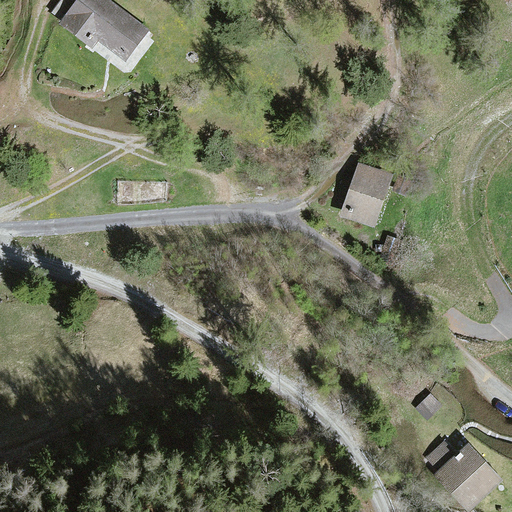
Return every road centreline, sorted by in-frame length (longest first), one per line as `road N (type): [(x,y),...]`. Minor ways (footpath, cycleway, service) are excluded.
road 1 (track): [(0,230),(229,212),(279,218),(349,258),(511,401)]
road 2 (track): [(0,247),(153,305),(272,378),(351,449),(384,511)]
road 3 (track): [(0,216),(127,145),(34,122),(7,90),(27,0)]
road 4 (track): [(255,212),(299,205),(371,130),(386,80),(371,0)]
road 5 (track): [(127,145),(222,187),(229,212)]
